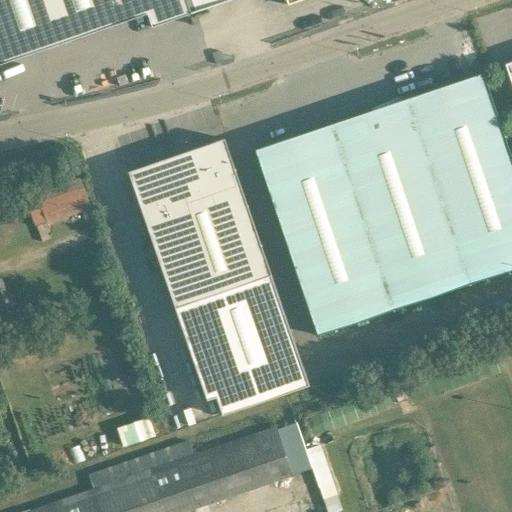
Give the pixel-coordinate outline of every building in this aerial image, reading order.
[(191,13),(186,0),(0,0),(0,57),(145,8),(152,27),(191,13)] [(317,335),(511,269),(511,159),(483,73),(255,150),(317,335)] [(222,414),(309,384),(224,138),(184,152),(186,156),(133,174),(145,208),(141,210),(174,308),(206,399),(216,396),(222,414)] [(47,224),(90,208),(80,178),(53,188),(53,186),(35,193),(40,205),(47,224)] [(273,426),(176,460),(193,508),(289,475),(273,426)] [(176,460),(80,493),(86,511),(182,511),(193,508),(176,460)] [(86,511),(80,493),(26,511),(86,511)]
